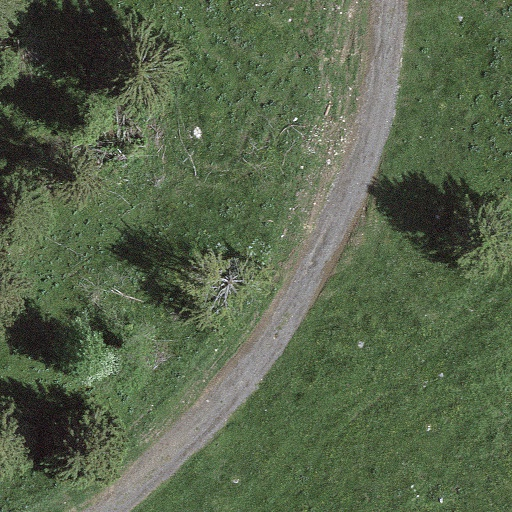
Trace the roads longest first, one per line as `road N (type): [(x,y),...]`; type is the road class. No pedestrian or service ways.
road 1 (track): [(266,348),(358,166),(393,0)]
road 2 (track): [(266,348),(102,511)]
